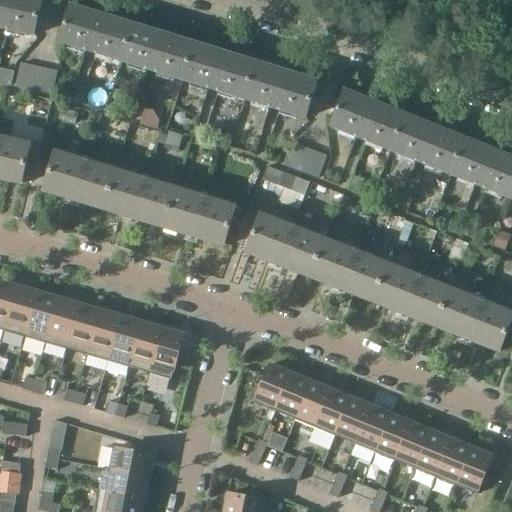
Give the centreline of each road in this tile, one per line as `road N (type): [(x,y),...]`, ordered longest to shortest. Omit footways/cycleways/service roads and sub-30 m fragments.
road 1 (tertiary): [(511,105),(370,44),(224,0)]
road 2 (residential): [(234,310),(511,423)]
road 3 (residential): [(0,245),(234,310)]
road 4 (residential): [(0,396),(200,451)]
road 5 (residential): [(200,451),(345,511)]
road 6 (residential): [(200,451),(234,310)]
